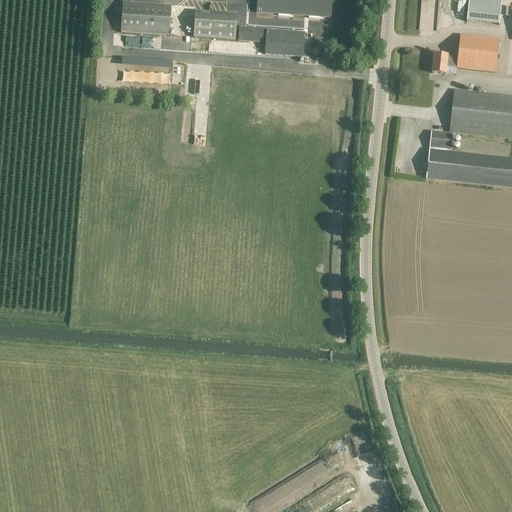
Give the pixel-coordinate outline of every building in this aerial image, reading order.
[(331,19),(332,0),(256,0),(256,13),(331,19)] [(421,0),(420,31),(438,31),(439,0),(421,0)] [(501,24),(502,0),(469,0),(468,22),(501,24)] [(168,37),(170,7),(122,4),(120,34),(168,37)] [(189,20),(188,32),(193,32),(193,39),(234,41),(235,16),(194,13),(194,20),(189,20)] [(238,29),(237,42),(260,43),(261,31),(238,29)] [(303,33),(265,31),(264,55),(301,58),(303,33)] [(446,75),(446,67),(456,68),(456,69),(495,74),(499,39),(460,35),(457,58),(433,55),(431,73),(446,75)] [(511,96),(454,90),(449,133),(511,140),(511,96)] [(511,160),(450,153),(452,134),(430,132),(425,179),(511,188),(511,160)]
